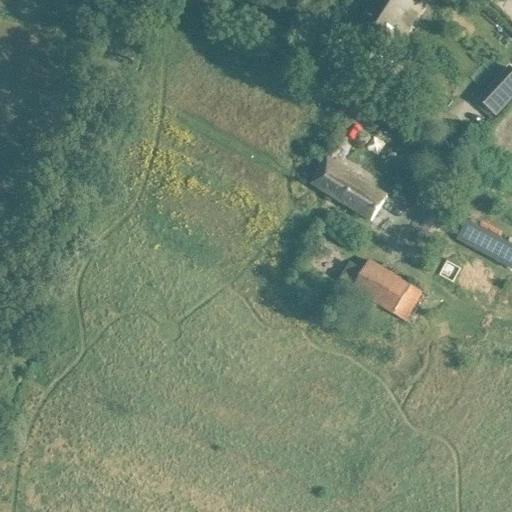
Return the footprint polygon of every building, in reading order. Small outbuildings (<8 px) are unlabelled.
[(365,0),(347,30),(349,31),(353,25),(363,31),(359,37),(392,57),(426,0),(365,0)] [(511,99),(511,69),(509,67),(478,100),(496,117),(511,99)] [(387,197),(327,158),(312,184),(372,222),(387,197)] [(439,196),(414,241),(430,250),(455,205),(439,196)] [(412,325),(429,298),(370,262),(365,271),(358,267),(347,286),(412,325)] [(458,292),(467,270),(451,264),(442,285),(458,292)]
